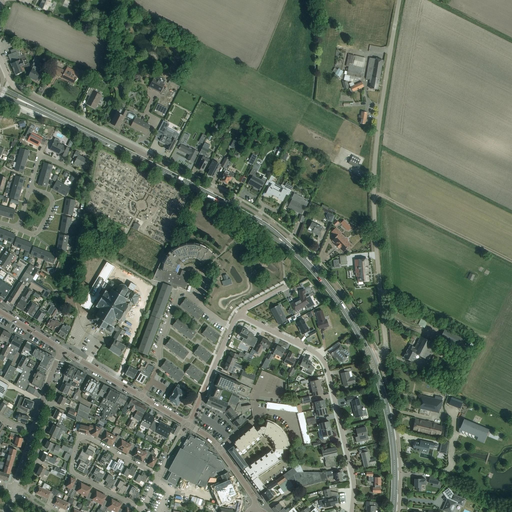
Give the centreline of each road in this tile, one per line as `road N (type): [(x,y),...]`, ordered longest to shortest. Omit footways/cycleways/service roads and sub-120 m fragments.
road 1 (unclassified): [(380,365),(374,160),(399,0)]
road 2 (secondary): [(374,368),(331,291),(292,249),(139,158)]
road 3 (residential): [(238,314),(323,363),(351,470),(351,511)]
road 4 (residential): [(158,475),(78,438),(73,474),(142,510)]
road 5 (residential): [(0,59),(15,88),(142,152),(139,158)]
road 6 (track): [(373,194),(511,259)]
road 7 (secondary): [(392,511),(391,432),(374,368)]
road 8 (secondary): [(139,158),(25,103)]
road 9 (residential): [(141,397),(180,293),(193,300)]
